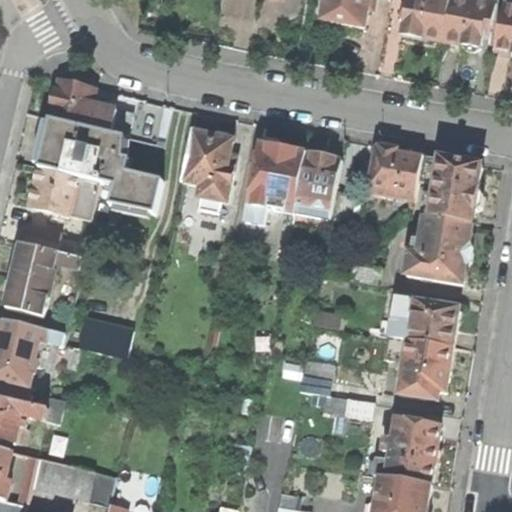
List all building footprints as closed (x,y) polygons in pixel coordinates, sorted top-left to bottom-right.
[(364,28),(367,10),(369,0),(324,0),(320,2),(319,12),(323,17),(322,21),(342,24),(364,28)] [(374,11),(376,0),(369,0),(367,10),(374,11)] [(408,0),(407,11),(402,36),(444,44),(452,0),(408,0)] [(478,0),(452,0),(444,44),(456,46),(463,47),(466,53),(475,54),(481,50),(484,33),(491,35),(496,5),(479,1),(478,0)] [(511,0),(504,0),(495,54),(506,56),(511,57),(511,0)] [(51,123),(86,131),(88,120),(95,92),(59,84),(55,102),(51,123)] [(118,104),(113,126),(111,136),(120,139),(127,140),(135,107),(118,104)] [(86,131),(111,136),(113,126),(88,120),(86,131)] [(101,184),(116,188),(119,175),(122,162),(115,160),(120,139),(111,136),(110,138),(50,124),(49,128),(45,127),(40,147),(35,170),(39,171),(78,179),(101,184)] [(235,142),(233,142),(214,138),(205,136),(193,134),(183,184),(202,188),(200,199),(203,200),(223,204),(230,206),(239,158),(232,157),(235,142)] [(214,138),(233,142),(234,140),(230,135),(220,134),(215,136),(214,138)] [(293,209),(303,159),(289,156),(279,154),(277,149),(266,148),(262,152),(259,151),(245,228),(261,231),(265,215),(291,219),(293,209)] [(399,155),(373,150),(364,198),(412,206),(416,186),(421,159),(399,155)] [(293,209),(317,213),(318,207),(331,209),(333,195),(339,165),(320,162),(303,159),(293,209)] [(432,189),(437,162),(421,159),(416,186),(432,189)] [(479,170),(437,162),(432,189),(425,223),(470,230),(472,217),(478,213),(479,206),(479,201),(475,195),(479,170)] [(69,219),(78,179),(39,171),(35,190),(30,211),(69,219)] [(119,175),(116,188),(112,209),(156,218),(163,185),(119,175)] [(101,184),(78,179),(69,219),(92,224),(101,184)] [(330,215),(328,225),(357,230),(359,221),(362,200),(333,195),(331,209),(330,215)] [(221,216),(223,204),(203,200),(201,212),(221,216)] [(330,215),(331,209),(318,207),(317,213),(330,215)] [(328,225),(330,215),(317,213),(293,209),(291,219),(328,225)] [(328,225),(291,219),(290,229),(326,235),(328,225)] [(466,251),(470,230),(425,223),(422,222),(416,261),(408,259),(405,281),(461,290),(465,271),(469,267),(470,262),(471,256),(466,251)] [(25,231),(21,248),(59,256),(63,239),(25,231)] [(56,268),(59,256),(21,248),(16,273),(7,312),(45,320),(56,268)] [(250,257),(234,253),(232,263),(228,280),(244,283),(250,257)] [(84,261),(59,256),(56,268),(81,274),(84,261)] [(355,269),(353,284),(379,287),(381,273),(355,269)] [(410,330),(414,306),(395,303),(391,327),(399,328),(410,330)] [(458,313),(414,306),(410,330),(399,328),(396,344),(405,345),(452,352),(455,332),(458,313)] [(315,328),(340,331),(342,319),(317,315),(315,328)] [(86,320),(80,350),(128,361),(135,332),(86,320)] [(38,370),(43,371),(49,346),(64,349),(67,338),(4,322),(0,339),(0,382),(33,391),(38,370)] [(267,362),(280,364),(284,337),(271,335),(267,362)] [(401,368),(405,345),(396,344),(388,343),(384,366),(401,368)] [(452,352),(405,345),(401,368),(396,399),(438,405),(439,396),(446,397),(448,386),(450,375),(448,375),(452,352)] [(305,368),(286,365),(284,379),(303,382),(305,368)] [(305,368),(303,382),(332,387),(334,371),(305,366),(305,368)] [(29,408),(33,391),(0,382),(0,401),(25,407),(29,408)] [(329,399),(332,387),(303,382),(300,394),(329,399)] [(352,403),(329,399),(326,417),(335,419),(348,421),(352,403)] [(23,418),(25,407),(0,401),(0,441),(17,446),(21,430),(28,431),(29,426),(28,425),(21,424),(23,418)] [(50,412),(47,424),(62,427),(67,404),(61,403),(52,401),(50,412)] [(375,406),(352,403),(348,421),(372,425),(375,406)] [(25,407),(23,418),(29,419),(47,424),(50,412),(29,408),(25,407)] [(440,449),(443,430),(398,422),(395,443),(386,442),(384,455),(392,456),(391,465),(379,463),(376,479),(382,480),(433,488),(436,469),(438,469),(440,458),(441,450),(440,449)] [(28,431),(21,430),(17,446),(24,447),(28,431)] [(14,454),(0,450),(0,501),(9,503),(13,482),(8,481),(14,454)] [(33,493),(40,461),(29,459),(18,505),(29,508),(33,493)] [(90,506),(97,474),(40,461),(33,493),(90,506)] [(118,479),(97,474),(90,506),(110,510),(111,506),(118,479)] [(429,511),(433,488),(382,480),(377,511),(429,511)] [(283,496),(280,510),(294,511),(300,511),(303,499),(283,496)] [(0,511),(28,511),(29,508),(18,505),(9,503),(0,501),(0,511)]
